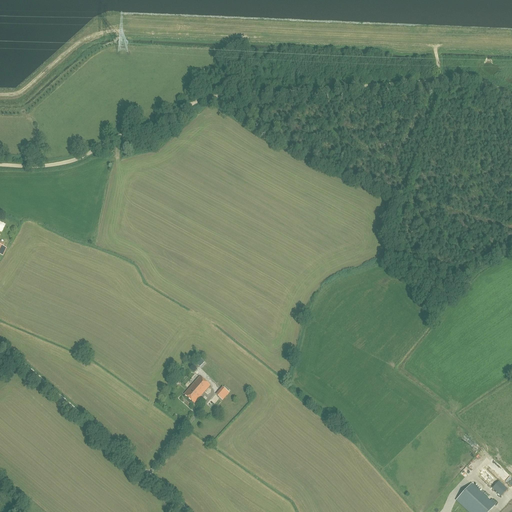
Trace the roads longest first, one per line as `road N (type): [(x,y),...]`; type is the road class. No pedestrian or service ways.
road 1 (track): [(441,79),(203,99),(73,161),(0,165)]
road 2 (track): [(0,88),(109,31),(425,45)]
road 3 (unclassified): [(187,511),(0,343)]
